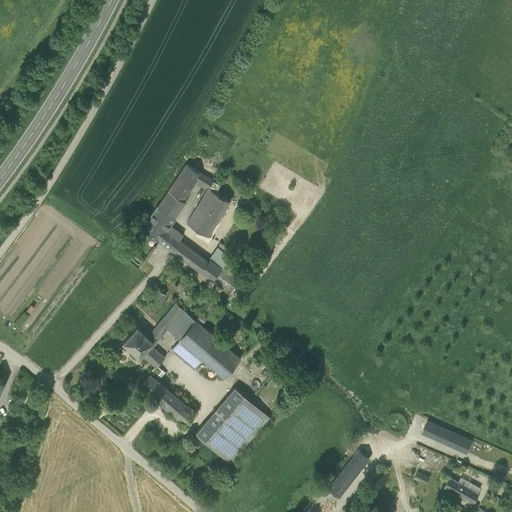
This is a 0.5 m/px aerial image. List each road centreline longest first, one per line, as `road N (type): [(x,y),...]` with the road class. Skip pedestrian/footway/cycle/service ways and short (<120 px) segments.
road 1 (unclassified): [(152,0),(105,92),(0,251)]
road 2 (unclassified): [(0,346),(207,511)]
road 3 (primary): [(0,176),(110,0)]
